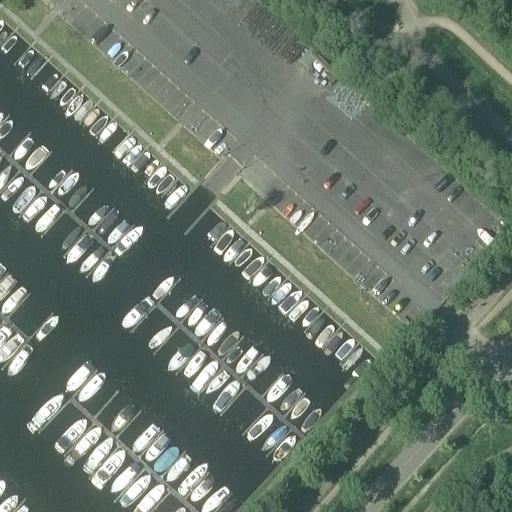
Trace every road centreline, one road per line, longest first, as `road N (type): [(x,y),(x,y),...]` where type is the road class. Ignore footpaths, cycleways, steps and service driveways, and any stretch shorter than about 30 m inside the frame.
road 1 (unknown): [(511,289),(311,511)]
road 2 (unclassified): [(362,511),(511,345)]
